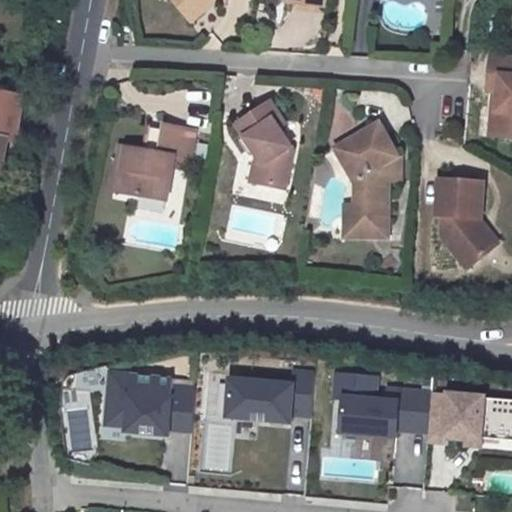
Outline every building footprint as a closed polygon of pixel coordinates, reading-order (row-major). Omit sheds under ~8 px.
[(171,0),(195,34),(224,14),(231,14),(231,0),(171,0)] [(293,0),(294,15),(330,14),(329,0),(293,0)] [(511,59),(491,57),(489,74),(506,76),(500,135),(511,135),(511,59)] [(506,76),(489,74),(487,89),(494,89),(489,134),(500,135),(506,76)] [(31,95),(0,90),(0,152),(15,154),(18,137),(24,138),(31,95)] [(244,124),(270,185),(259,190),(257,204),(288,210),(296,164),(286,144),(298,139),(283,106),(244,124)] [(161,151),(135,147),(127,193),(166,199),(171,164),(189,167),(195,128),(166,123),(161,151)] [(356,183),(356,206),(356,223),(391,223),(391,183),(402,182),(402,160),(404,159),(383,127),(343,152),(361,183),(356,183)] [(121,144),(113,190),(127,193),(135,147),(121,144)] [(0,175),(12,177),(12,173),(15,154),(0,152),(0,175)] [(25,156),(15,154),(12,173),(22,175),(25,156)] [(449,228),(446,257),(474,290),(504,263),(481,236),(482,220),(482,217),(487,218),(489,184),(446,181),(442,227),(449,228)] [(345,238),(391,239),(391,223),(356,223),(356,206),(345,206),(345,238)] [(481,236),(504,263),(511,256),(511,255),(482,220),(481,236)] [(137,399),(139,378),(118,376),(116,397),(137,399)] [(318,421),(322,379),(301,377),(300,390),(238,384),(234,421),(297,427),(298,419),(318,421)] [(198,435),(202,393),(179,391),(180,382),(139,378),(137,399),(116,397),(113,428),(134,430),(133,435),(175,439),(175,433),(176,427),(181,428),(180,433),(198,435)] [(435,438),(439,399),(396,394),(395,407),(383,405),(385,383),(345,379),(342,402),(351,403),(348,437),(393,442),(393,437),(404,438),(404,435),(435,438)] [(511,446),(511,405),(439,399),(435,438),(434,446),(452,448),(453,443),(488,446),(488,444),(511,446)]
